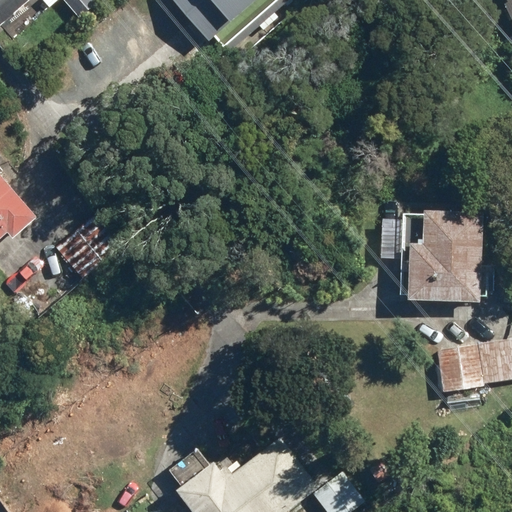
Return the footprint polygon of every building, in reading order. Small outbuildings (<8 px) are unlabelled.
[(0,0),(0,28),(10,40),(37,14),(28,5),(33,0),(0,0)] [(65,0),(85,21),(104,3),(101,0),(65,0)] [(185,0),(226,47),(280,0),(185,0)] [(16,234),(40,214),(0,168),(0,235),(10,227),(16,234)] [(58,248),(84,277),(132,235),(106,206),(58,248)] [(429,212),(407,211),(406,217),(384,216),(382,255),(402,256),(400,300),(498,304),(500,263),(485,263),(487,210),(429,207),(429,212)] [(511,340),(438,350),(445,408),(484,403),(481,385),(511,380),(511,340)] [(287,511),(313,493),(323,486),(286,437),(233,476),(207,441),(168,471),(189,499),(171,511),(287,511)] [(323,486),(313,493),(326,511),(358,511),(371,503),(346,469),(323,486)] [(8,511),(0,489),(0,511),(8,511)]
